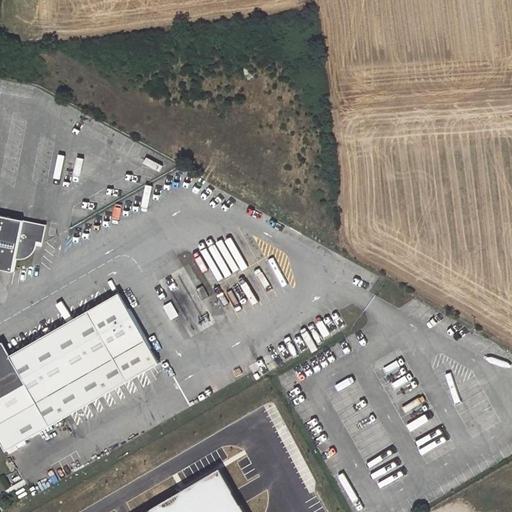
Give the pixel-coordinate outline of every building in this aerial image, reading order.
[(45,225),(0,215),(0,267),(14,270),(17,258),(21,258),(26,256),(30,253),(34,246),(36,240),(42,241),(45,225)] [(210,286),(202,290),(208,302),(216,298),(210,286)] [(0,438),(5,448),(159,362),(120,293),(9,355),(4,346),(0,348),(0,438)] [(171,302),(163,306),(169,318),(177,314),(171,302)] [(242,511),(220,472),(150,511),(242,511)]
